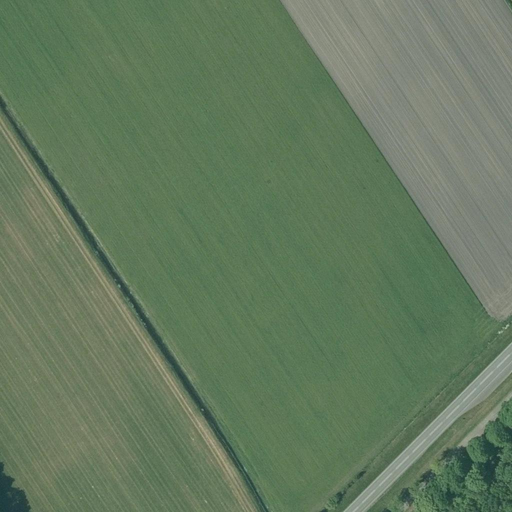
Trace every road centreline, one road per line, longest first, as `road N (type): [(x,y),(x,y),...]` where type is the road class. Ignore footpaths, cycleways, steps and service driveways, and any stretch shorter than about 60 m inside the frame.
road 1 (trunk): [(352,511),(511,351)]
road 2 (unclassified): [(396,511),(511,396)]
